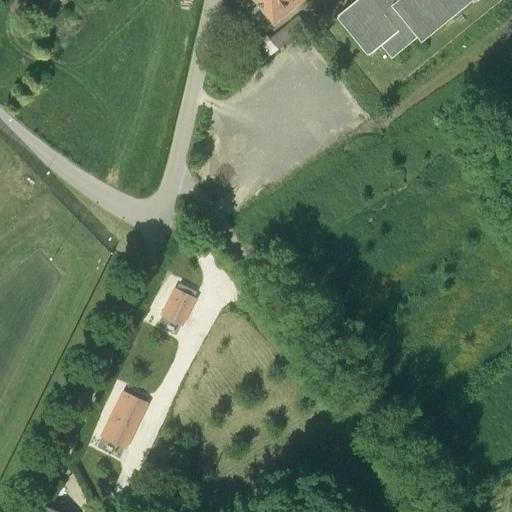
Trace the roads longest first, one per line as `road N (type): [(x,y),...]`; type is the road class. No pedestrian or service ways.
road 1 (unclassified): [(438,511),(176,170)]
road 2 (unclassified): [(30,511),(161,224)]
road 3 (unclassified): [(161,224),(107,197),(0,116)]
road 4 (unclassified): [(176,170),(211,0)]
